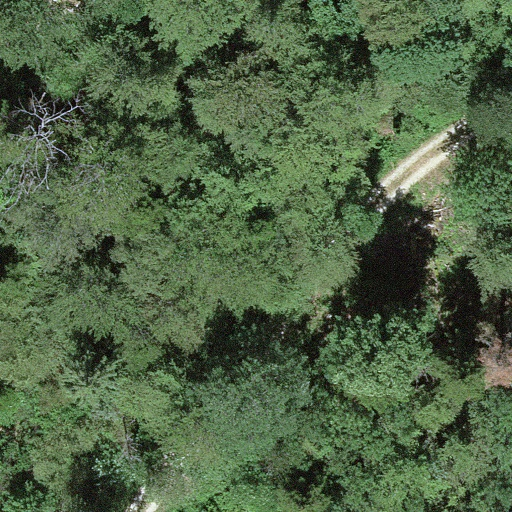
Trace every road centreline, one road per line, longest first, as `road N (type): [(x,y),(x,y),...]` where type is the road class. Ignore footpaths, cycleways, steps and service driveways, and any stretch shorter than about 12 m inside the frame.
road 1 (track): [(511,144),(367,245),(154,511)]
road 2 (track): [(0,41),(119,0)]
